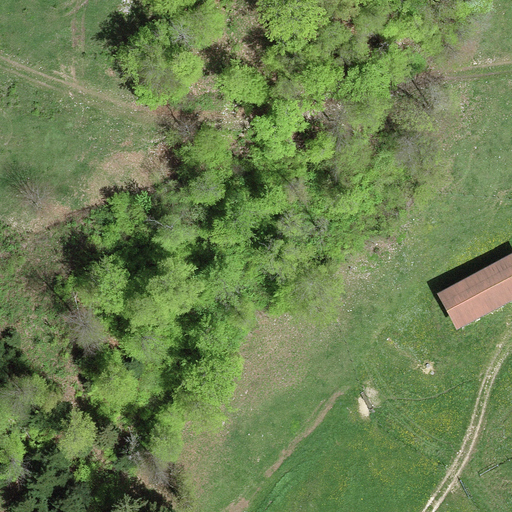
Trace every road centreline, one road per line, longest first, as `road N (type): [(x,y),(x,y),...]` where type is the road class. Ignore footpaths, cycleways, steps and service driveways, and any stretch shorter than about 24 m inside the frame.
road 1 (track): [(511,69),(403,82),(240,123),(125,106),(0,66)]
road 2 (track): [(432,511),(511,340)]
